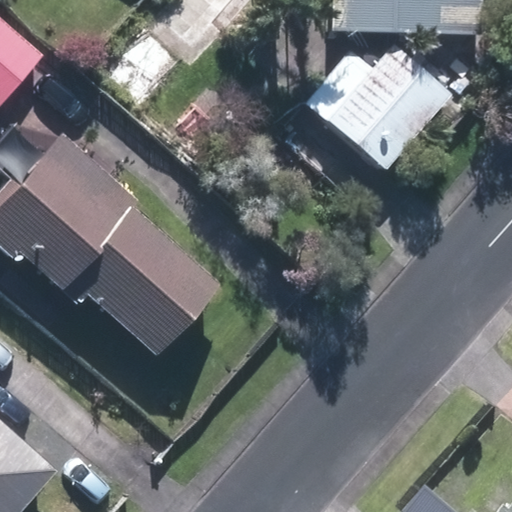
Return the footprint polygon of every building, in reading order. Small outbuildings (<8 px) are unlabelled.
[(210,0),(222,10),(230,0),(210,0)] [(343,0),(343,36),(481,38),(481,0),(343,0)] [(0,108),(44,57),(0,20),(0,108)] [(327,126),(386,174),(449,98),(390,50),(372,72),(351,53),(329,78),(351,96),(327,126)] [(459,76),(470,82),(483,63),(471,57),(459,76)] [(169,132),(213,84),(187,63),(144,111),(169,132)] [(84,298),(158,361),(220,291),(128,211),(134,204),(61,140),(25,180),(22,177),(0,201),(0,251),(12,262),(18,255),(78,306),(84,298)] [(0,511),(22,511),(56,473),(0,424),(0,511)]
